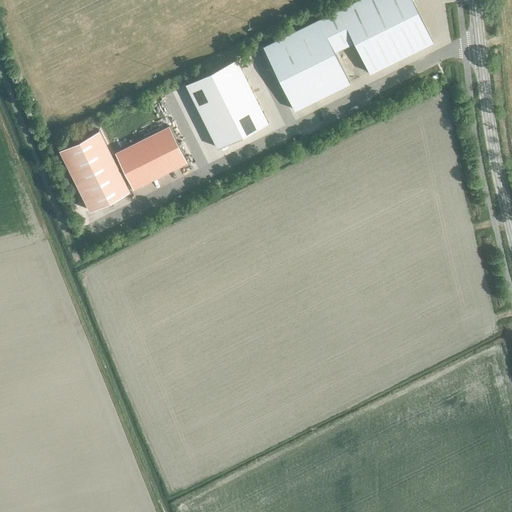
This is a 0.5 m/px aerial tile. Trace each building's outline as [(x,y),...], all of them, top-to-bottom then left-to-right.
[(412,0),(354,0),(318,18),(334,51),(354,41),(370,73),(433,41),(412,0)] [(318,18),(263,45),(294,110),(350,82),(334,51),(318,18)] [(236,57),(185,83),(217,147),(268,121),(236,57)] [(171,124),(113,153),(131,189),(189,161),(171,124)] [(99,129),(59,148),(90,210),(129,190),(99,129)]
